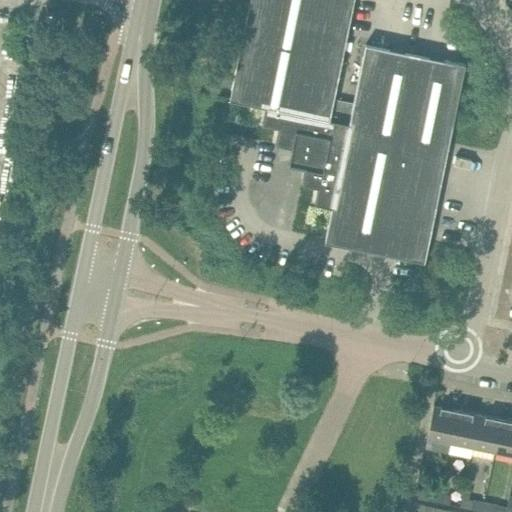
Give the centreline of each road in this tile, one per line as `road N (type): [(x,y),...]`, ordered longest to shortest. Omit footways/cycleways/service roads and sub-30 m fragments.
road 1 (secondary): [(134,68),(79,285)]
road 2 (secondary): [(120,277),(145,129),(134,68)]
road 3 (residential): [(287,511),(369,339)]
road 4 (secondary): [(79,285),(50,434),(55,468)]
road 5 (residential): [(479,361),(511,178)]
road 6 (secondary): [(55,468),(93,401),(115,305)]
